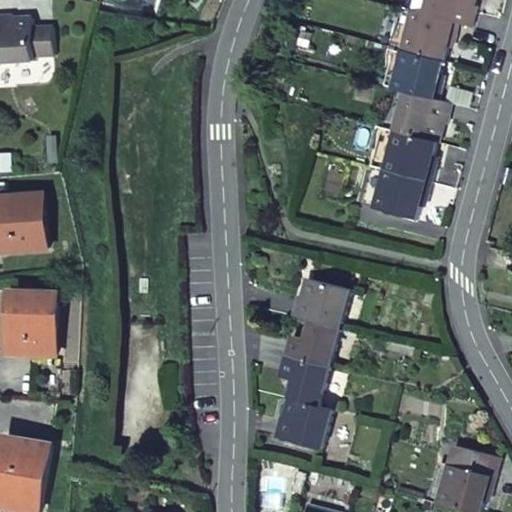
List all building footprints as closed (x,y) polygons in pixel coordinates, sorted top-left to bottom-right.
[(430,16),(434,0),(420,0),(417,13),(430,16)] [(476,7),(478,0),(434,0),(430,16),(463,25),(476,28),(481,8),(476,7)] [(407,48),(416,16),(407,13),(398,46),(407,48)] [(463,25),(430,16),(417,13),(416,16),(407,48),(406,51),(449,63),(453,45),(457,46),(463,25)] [(16,17),(0,17),(0,64),(37,63),(37,58),(57,57),(55,28),(36,30),(35,21),(16,22),(16,17)] [(443,82),(449,63),(406,51),(405,55),(396,88),(396,90),(401,92),(410,94),(442,103),(447,83),(443,82)] [(396,88),(405,55),(396,52),(387,86),(396,88)] [(410,94),(401,92),(391,130),(400,133),(410,94)] [(456,106),(442,103),(410,94),(400,133),(441,144),(446,125),(451,126),(456,106)] [(400,133),(391,130),(384,129),(374,167),(390,172),(400,133)] [(441,144),(400,133),(390,172),(435,183),(440,164),(436,163),(441,144)] [(390,172),(374,167),(364,204),(380,208),(390,172)] [(435,183),(390,172),(380,208),(379,210),(420,221),(425,202),(430,204),(435,183)] [(46,196),(0,199),(0,240),(1,253),(50,249),(46,196)] [(505,268),(510,251),(492,247),(487,264),(505,268)] [(315,322),(343,329),(353,292),(313,281),(307,300),(302,299),(297,317),(315,322)] [(61,296),(16,294),(14,353),(58,355),(61,296)] [(333,368),(343,329),(315,322),(310,341),(296,338),(291,357),(333,368)] [(416,350),(394,344),(392,352),(414,358),(416,350)] [(333,368),(291,357),(285,378),(299,381),(294,400),(322,408),(333,368)] [(322,408),(294,400),(289,418),(285,417),(280,437),(325,449),(335,411),(322,408)] [(42,511),(55,445),(10,438),(0,491),(0,506),(31,511),(42,511)] [(443,505),(469,511),(485,511),(489,498),(494,499),(505,460),(459,447),(454,466),(443,505)] [(432,502),(443,505),(454,466),(443,464),(432,502)]
